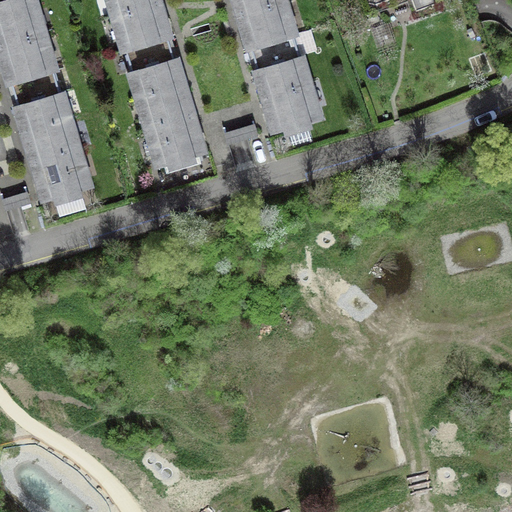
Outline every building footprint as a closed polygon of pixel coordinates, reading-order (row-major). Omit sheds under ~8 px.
[(24,0),(12,0),(0,3),(0,81),(43,70),(24,0)] [(150,0),(95,0),(109,53),(161,40),(150,0)] [(274,0),(218,0),(232,51),(284,37),(274,0)] [(295,56),(243,70),(262,143),(314,129),(295,56)] [(196,163),(169,61),(119,74),(146,177),(196,163)] [(80,197),(53,95),(2,108),(29,211),(80,197)]
